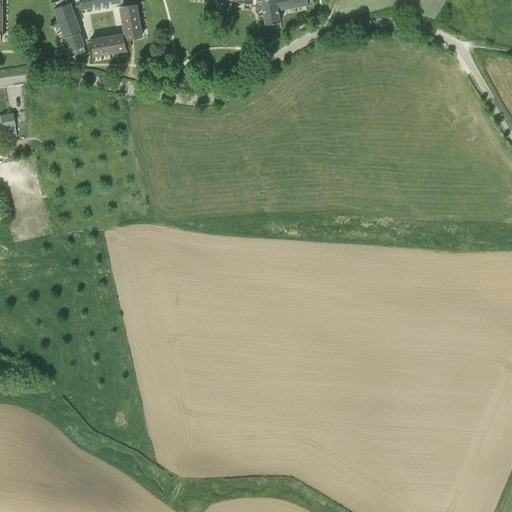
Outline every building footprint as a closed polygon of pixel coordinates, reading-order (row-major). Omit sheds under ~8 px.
[(75,20),(70,4),(68,5),(66,0),(58,0),(51,3),(54,11),(55,10),(59,20),(50,23),(51,28),(60,25),(75,20)] [(79,0),(81,8),(122,1),(121,0),(79,0)] [(278,9),(277,3),(276,0),(260,0),(265,24),(275,22),(280,21),(278,9)] [(278,9),(285,8),(283,0),(276,0),(277,3),(278,9)] [(283,0),(285,8),(293,7),(292,0),(283,0)] [(122,16),(137,13),(135,4),(120,6),(122,16)] [(139,22),(138,17),(137,13),(122,16),(123,25),(139,22)] [(63,33),(78,27),(75,20),(60,25),(63,33)] [(125,34),(140,31),(139,22),(123,25),(125,34)] [(67,42),(81,36),(78,27),(63,33),(67,42)] [(130,39),(131,39),(141,37),(140,31),(125,34),(128,48),(131,47),(130,39)] [(125,48),(128,48),(125,34),(116,35),(119,50),(125,49),(125,48)] [(110,52),(119,50),(116,35),(108,37),(110,52)] [(71,56),(76,54),(85,51),(83,44),(84,43),(81,36),(67,42),(70,49),(68,50),(71,56)] [(102,53),(110,52),(108,37),(99,38),(102,53)] [(93,55),(102,53),(99,38),(90,40),(93,55)] [(15,127),(15,122),(13,113),(1,115),(2,115),(3,124),(3,127),(3,128),(15,127)]
